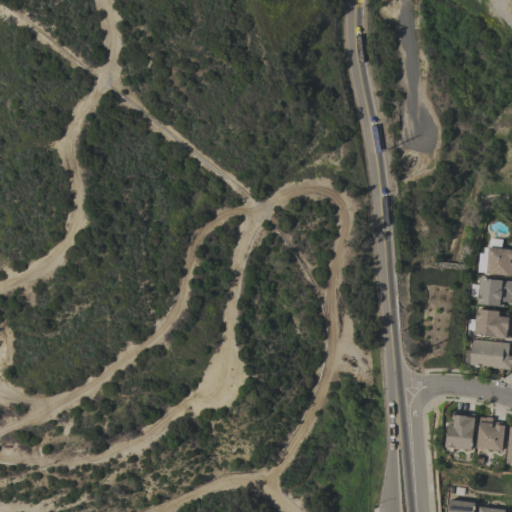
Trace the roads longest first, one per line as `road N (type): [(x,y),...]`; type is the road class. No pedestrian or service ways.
road 1 (residential): [(396,388),(354,0)]
road 2 (tertiary): [(419,511),(415,446),(396,388)]
road 3 (tertiary): [(396,388),(394,511)]
